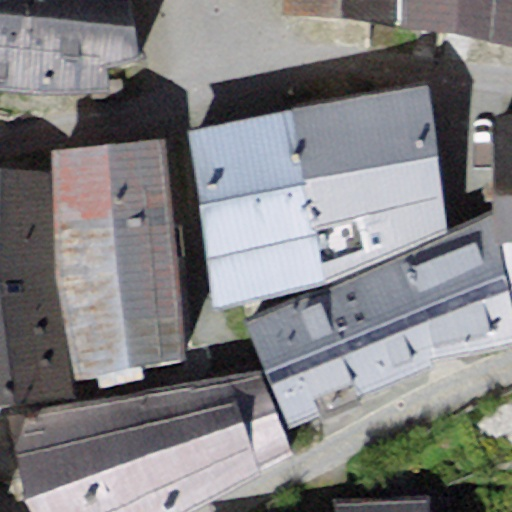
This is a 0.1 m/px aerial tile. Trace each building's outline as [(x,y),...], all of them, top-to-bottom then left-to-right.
[(0,0),(0,85),(25,89),(110,90),(108,63),(138,55),(131,14),(128,0),(0,0)] [(290,0),(290,5),(353,14),(405,21),(404,0),(290,0)] [(511,0),(404,0),(405,21),(456,34),(511,47),(511,0)] [(293,105),(325,279),(448,230),(427,84),(339,97),(293,105)] [(260,113),(189,130),(213,310),(325,279),(293,105),(260,113)] [(494,220),(511,312),(511,109),(491,110),(494,220)] [(61,274),(80,372),(185,364),(161,139),(82,147),(59,149),(61,274)] [(0,405),(69,397),(48,277),(48,174),(4,172),(0,171),(0,405)] [(472,227),(240,318),(286,417),(424,356),(511,335),(511,312),(494,220),(472,227)] [(187,511),(294,459),(267,395),(225,371),(8,417),(33,483),(44,511),(187,511)] [(429,511),(429,495),(338,499),(337,511),(429,511)]
